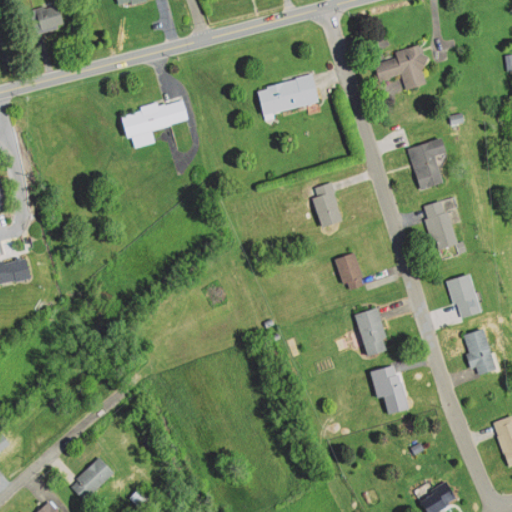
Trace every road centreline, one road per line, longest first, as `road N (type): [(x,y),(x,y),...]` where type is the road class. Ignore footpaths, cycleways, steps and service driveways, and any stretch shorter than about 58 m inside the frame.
road 1 (residential): [(327,7),(443,386),(499,510)]
road 2 (secondary): [(354,0),(0,92)]
road 3 (residential): [(0,500),(126,387)]
